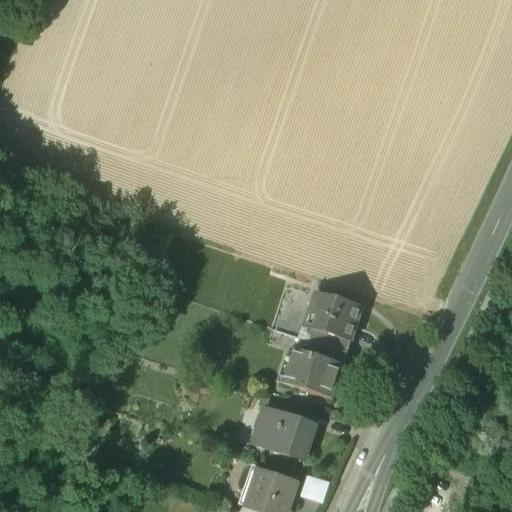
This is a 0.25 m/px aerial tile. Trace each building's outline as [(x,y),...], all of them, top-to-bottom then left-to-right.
[(360,308),(314,294),(307,314),(316,317),(311,331),(348,343),(360,308)] [(348,343),(311,331),(307,342),(309,343),(345,354),(348,343)] [(345,354),(309,343),(305,354),(294,350),(284,380),(300,385),(299,389),(331,399),(345,355),(345,354)] [(286,406),(260,398),(255,412),(262,415),(263,412),(282,418),(286,406)] [(282,418),(263,412),(262,415),(256,432),(265,435),(261,449),(302,463),(314,429),(282,418)] [(296,485),(250,471),(238,507),(253,511),(283,511),(285,508),(288,509),(296,485)] [(328,484),(307,478),(307,477),(306,476),(299,497),(322,505),(329,484),(328,483),(328,484)]
